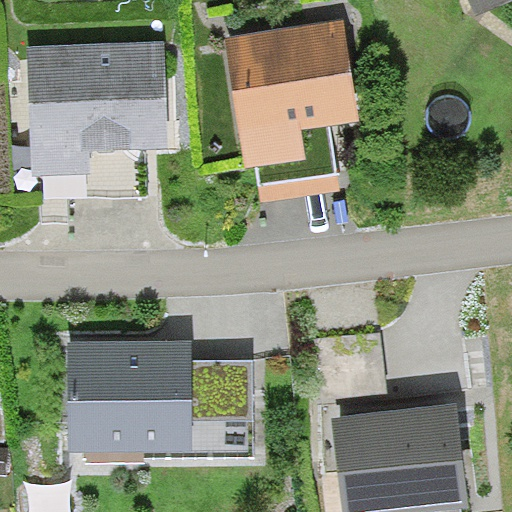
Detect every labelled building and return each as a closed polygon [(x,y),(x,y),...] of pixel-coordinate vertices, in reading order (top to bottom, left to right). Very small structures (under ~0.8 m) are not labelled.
[(331,25),(223,42),(240,154),(289,147),(283,110),(342,101),(331,25)] [(142,45),(21,50),(25,158),(80,156),(79,131),(145,128),(142,45)] [(381,327),(313,336),(321,399),(390,390),(381,327)] [(180,347),(69,347),(69,440),(180,440),(180,347)] [(450,397),(328,408),(337,510),(459,499),(450,397)]
